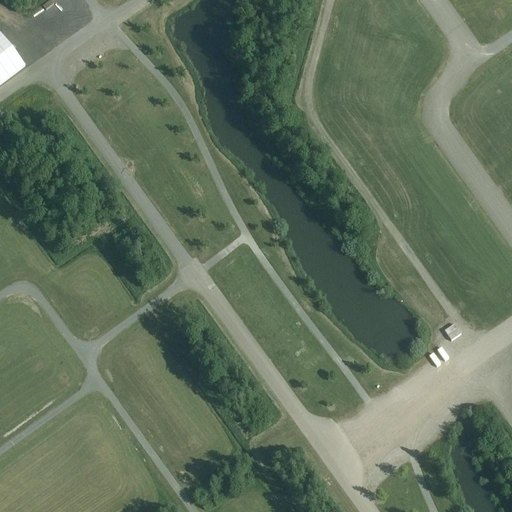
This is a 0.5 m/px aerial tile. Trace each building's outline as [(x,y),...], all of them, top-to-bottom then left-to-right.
[(362,16),(365,6),(355,2),(351,13),(362,16)] [(365,17),(349,35),(360,44),(376,26),(365,17)] [(482,38),(478,40),(483,48),(487,45),(482,38)] [(334,84),(341,86),(348,55),(341,54),(340,59),(334,57),(331,72),(336,73),(335,78),(330,77),(327,90),(333,91),(334,84)] [(493,96),(506,94),(505,87),(511,86),(511,71),(500,72),(501,80),(491,81),(493,96)] [(342,92),(330,94),(335,116),(346,114),(342,92)] [(481,125),(490,119),(484,110),(492,104),(486,95),(469,107),(481,125)] [(355,126),(350,126),(350,133),(355,140),(344,147),(369,182),(378,176),(374,170),(384,169),(385,170),(392,170),(393,180),(394,182),(423,180),(422,168),(425,166),(425,165),(424,158),(427,158),(423,152),(414,159),(412,159),(412,153),(409,149),(417,143),(391,107),(381,108),(355,126)] [(337,134),(351,126),(344,115),(330,124),(337,134)] [(425,229),(414,237),(418,242),(429,234),(425,229)] [(434,251),(423,260),(428,265),(438,256),(434,251)] [(454,291),(464,283),(445,259),(435,268),(454,291)] [(465,360),(467,363),(475,359),(481,370),(492,364),(484,349),(465,360)] [(483,373),(493,386),(504,378),(494,365),(483,373)] [(397,381),(391,384),(393,390),(400,387),(397,381)]
